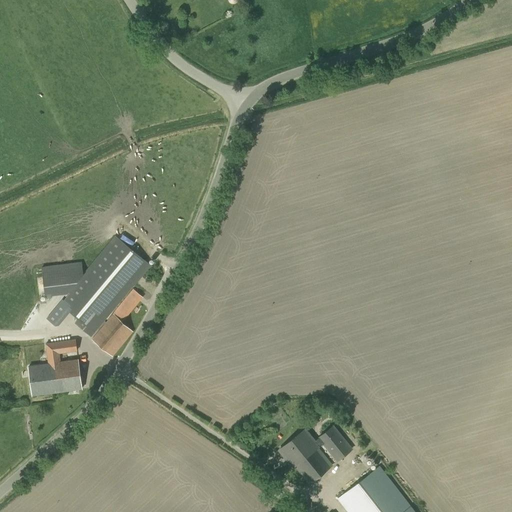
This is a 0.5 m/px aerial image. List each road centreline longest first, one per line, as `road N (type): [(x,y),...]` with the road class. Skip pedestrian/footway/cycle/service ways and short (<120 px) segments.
road 1 (unclassified): [(0,496),(120,373),(199,227),(241,94)]
road 2 (unclassified): [(241,94),(399,44),(472,0)]
road 3 (unclassified): [(241,94),(179,65),(129,0)]
